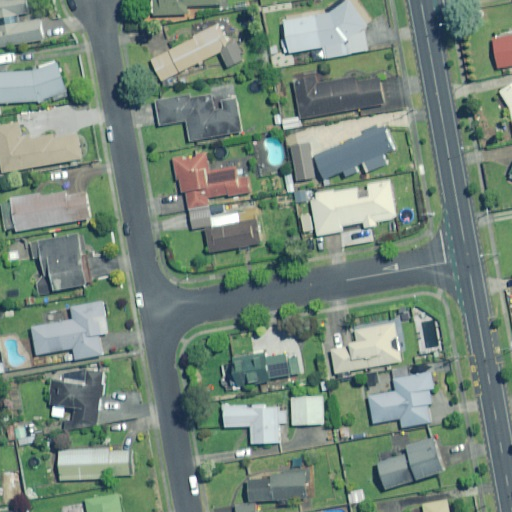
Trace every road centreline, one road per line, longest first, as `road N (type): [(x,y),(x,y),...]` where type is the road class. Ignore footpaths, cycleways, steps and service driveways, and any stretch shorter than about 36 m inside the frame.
road 1 (residential): [(467,258),(153,313)]
road 2 (residential): [(95,0),(153,313)]
road 3 (tertiary): [(421,0),(467,258)]
road 4 (tertiary): [(467,258),(511,510)]
road 5 (residential): [(153,313),(189,511)]
